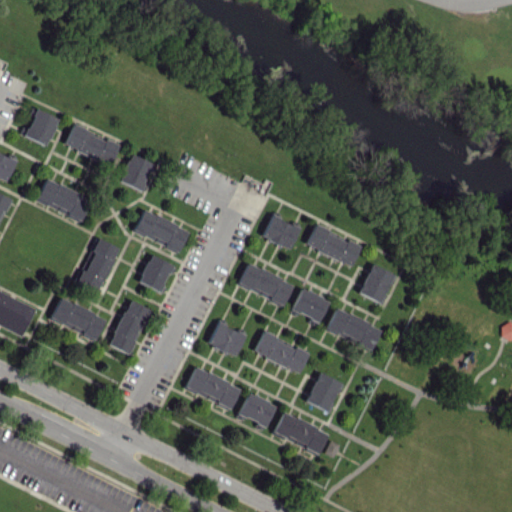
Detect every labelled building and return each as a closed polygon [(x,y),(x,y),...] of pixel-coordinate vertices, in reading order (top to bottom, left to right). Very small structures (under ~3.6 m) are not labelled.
[(43,144),(54,117),(31,108),(20,135),(43,144)] [(114,144),(68,124),(59,145),(105,164),(114,144)] [(136,190),(149,163),(127,152),(113,179),(136,190)] [(11,159),(0,153),(0,180),(2,181),(11,159)] [(77,219),(86,197),(40,178),(31,200),(77,219)] [(174,251),(184,229),(138,208),(128,231),(174,251)] [(294,226),(266,215),(258,238),(286,248),(294,226)] [(310,225),(301,244),(346,265),(355,245),(310,225)] [(114,246),(93,237),(72,282),(93,292),(114,246)] [(168,264),(146,253),(133,281),(155,291),(168,264)] [(278,305),(288,283),(243,262),(233,283),(278,305)] [(355,294),(377,301),(388,272),(365,264),(355,294)] [(287,310),(315,321),(324,299),(296,287),(287,310)] [(0,326),(19,335),(32,306),(0,291),(0,326)] [(92,337),(101,317),(55,297),(46,317),(92,337)] [(145,308),(125,299),(104,344),(124,353),(145,308)] [(367,349),(377,328),(331,307),(321,328),(367,349)] [(231,355),(240,333),(212,322),(203,343),(231,355)] [(511,337),(511,322),(497,323),(497,337),(511,337)] [(249,352),(294,372),(303,352),(258,332),(249,352)] [(236,387),(191,366),(181,387),(225,408),(236,387)] [(337,382),(314,371),(301,400),(324,411),(337,382)] [(234,413),(261,426),(271,404),(244,391),(234,413)] [(268,433),(314,453),(323,432),(278,411),(268,433)] [(321,439),(317,450),(331,456),(335,444),(321,439)]
